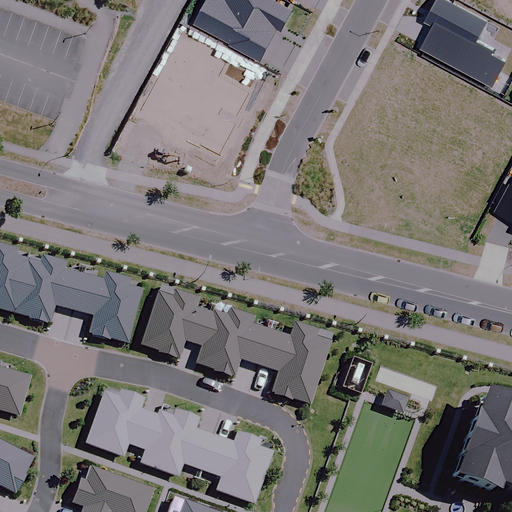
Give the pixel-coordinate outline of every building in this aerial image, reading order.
[(209,0),(199,20),(235,40),(234,42),(264,58),(282,24),(286,26),(296,8),(281,0),(209,0)] [(482,22),(441,0),(432,0),(421,21),(429,26),(416,48),(489,87),(502,62),(486,54),(488,51),(471,42),(482,22)] [(155,109),(141,102),(127,130),(142,137),(155,109)] [(507,184),(492,212),(511,223),(511,184),(511,187),(507,184)] [(0,311),(49,324),(53,307),(93,317),(88,336),(109,341),(109,339),(129,344),(143,289),(128,285),(129,282),(105,276),(104,282),(64,272),(66,264),(42,258),(40,265),(16,259),(18,252),(0,246),(0,311)] [(273,393),(310,406),(331,343),(230,311),(228,318),(195,307),(197,300),(174,293),(172,299),(158,294),(140,348),(178,360),(185,341),(201,347),(195,365),(235,378),(241,360),(280,372),(273,393)] [(0,411),(18,417),(30,377),(0,368),(0,361),(0,362),(0,361),(0,411)] [(408,398),(387,392),(382,408),(403,415),(408,398)] [(169,417),(109,395),(91,445),(126,457),(130,447),(145,452),(141,463),(183,478),(187,466),(222,479),(218,490),(254,503),(273,451),(263,447),(265,442),(238,432),(235,441),(198,427),(200,421),(171,411),(169,417)] [(511,511),(511,421),(482,410),(450,496),(492,511),(495,504),(511,510),(511,511)] [(0,511),(3,511),(32,458),(0,441),(0,511)] [(141,511),(150,489),(100,471),(96,482),(82,476),(71,505),(86,510),(85,511),(141,511)] [(210,511),(185,503),(181,511),(210,511)]
